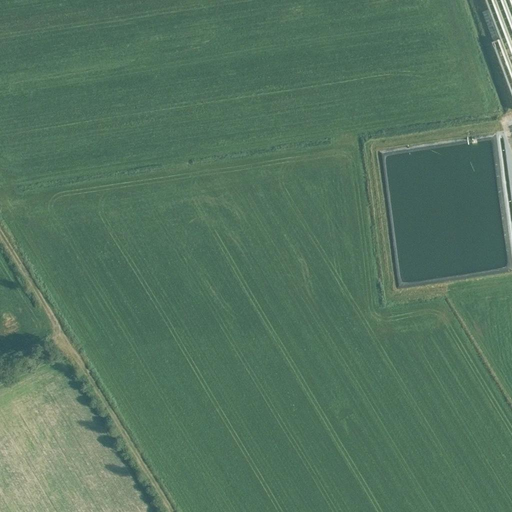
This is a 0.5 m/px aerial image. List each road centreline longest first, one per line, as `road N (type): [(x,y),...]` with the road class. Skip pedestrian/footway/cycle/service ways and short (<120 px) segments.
road 1 (track): [(66,340),(169,511)]
road 2 (track): [(0,230),(66,340)]
